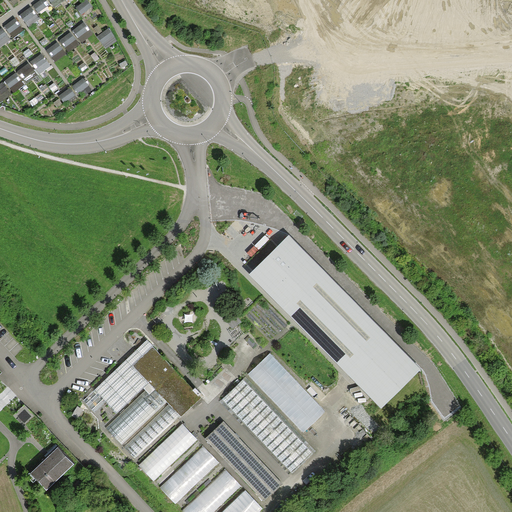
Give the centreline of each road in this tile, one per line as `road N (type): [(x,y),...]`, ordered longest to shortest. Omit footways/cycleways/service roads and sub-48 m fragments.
road 1 (tertiary): [(511,440),(415,311),(294,189),(215,123)]
road 2 (tertiary): [(157,115),(89,142),(44,142),(0,128)]
